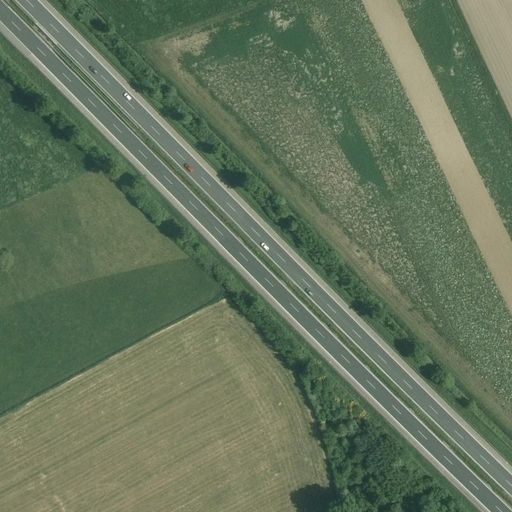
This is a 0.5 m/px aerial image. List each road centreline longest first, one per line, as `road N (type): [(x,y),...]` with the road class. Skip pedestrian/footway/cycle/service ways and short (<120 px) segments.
road 1 (motorway): [(0,15),(494,511)]
road 2 (motorway): [(511,484),(21,0)]
